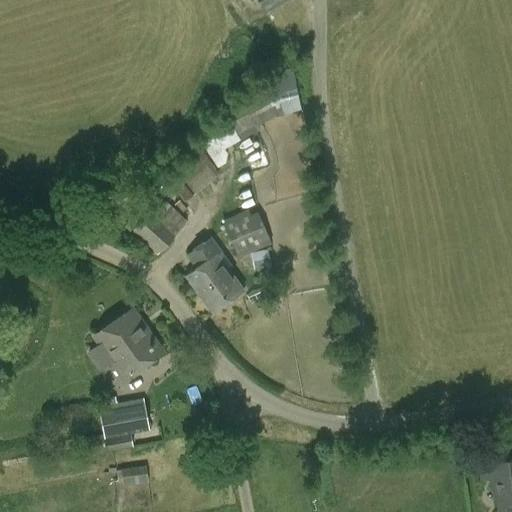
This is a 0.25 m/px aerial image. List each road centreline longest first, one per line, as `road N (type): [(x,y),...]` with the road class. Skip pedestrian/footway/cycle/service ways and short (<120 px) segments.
road 1 (unclassified): [(511,405),(351,425),(317,420),(261,401),(217,361)]
road 2 (unclassified): [(217,361),(164,288),(136,266),(0,209)]
road 3 (unclassified): [(241,511),(217,361)]
